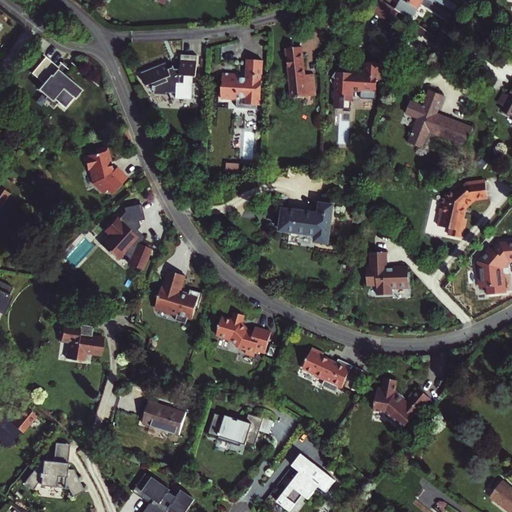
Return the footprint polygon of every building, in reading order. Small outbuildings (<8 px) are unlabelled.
[(391,21),(399,9),(396,8),(389,3),(384,0),(373,0),(369,6),(391,21)] [(427,0),(400,0),(396,8),(399,9),(413,19),(422,3),(449,19),(452,15),(433,3),(427,0)] [(427,0),(433,3),(452,15),(455,9),(438,0),(427,0)] [(450,0),(438,0),(455,9),(458,5),(450,0)] [(187,68),(188,47),(173,46),(172,61),(167,60),(166,58),(160,59),(159,54),(134,59),(136,72),(144,70),(144,85),(157,86),(158,84),(168,84),(167,89),(183,90),(183,75),(174,74),(172,73),(172,68),(174,67),(187,68)] [(285,48),(289,96),(313,94),(311,73),(302,74),(300,46),(285,48)] [(45,56),(30,72),(42,82),(37,89),(51,101),(53,99),(57,102),(56,103),(58,106),(59,104),(63,108),(78,92),(76,90),(78,87),(57,68),(58,67),(45,56)] [(221,83),(220,96),(238,97),(238,95),(248,96),(247,102),(259,103),(261,57),(245,56),(244,75),(239,75),(236,70),(235,71),(222,70),(221,78),(224,80),(221,83)] [(329,73),(335,78),(334,96),(350,96),(350,89),(357,89),(357,91),(363,91),(366,95),(370,95),(372,91),(373,79),(376,79),(377,62),(359,61),(359,72),(356,72),(355,69),(349,69),(348,72),(341,72),(335,67),(329,73)] [(502,104),(500,109),(511,114),(511,84),(507,94),(502,91),(498,100),(503,102),(502,104)] [(424,148),(430,131),(468,145),(474,128),(437,113),(444,95),(430,90),(423,106),(411,101),(406,113),(419,118),(409,142),(424,148)] [(112,168),(106,144),(95,148),(95,150),(84,154),(88,167),(90,166),(95,182),(109,191),(113,190),(114,187),(119,190),(130,170),(116,163),(115,167),(112,168)] [(224,171),(237,172),(237,162),(225,161),(224,171)] [(437,212),(439,212),(436,223),(448,226),(446,233),(458,236),(464,217),(460,216),(463,206),(473,197),(486,196),(484,179),(469,181),(464,186),(460,182),(445,194),(444,200),(440,199),(437,212)] [(144,268),(152,246),(141,242),(142,239),(133,232),(135,228),(137,223),(135,217),(141,215),(136,200),(119,205),(121,209),(115,217),(113,216),(107,224),(111,227),(107,233),(110,235),(102,246),(115,256),(120,249),(133,258),(132,263),(144,268)] [(315,235),(314,240),(328,242),(332,205),(320,203),(319,213),(282,209),(280,230),(315,235)] [(135,228),(133,232),(142,239),(144,234),(135,228)] [(489,295),(505,293),(503,273),(501,274),(501,268),(509,259),(511,258),(511,242),(500,244),(494,251),(491,248),(479,262),(479,268),(478,269),(479,284),(481,283),(481,288),(488,288),(489,295)] [(384,250),(369,250),(369,268),(365,268),(365,282),(374,282),(374,292),(389,292),(389,285),(406,286),(406,283),(408,283),(408,270),(406,270),(406,264),(391,264),(391,266),(384,266),(384,250)] [(196,306),(200,292),(187,288),(186,294),(179,293),(178,291),(182,275),(165,271),(154,304),(165,307),(169,313),(175,314),(174,320),(184,323),(186,317),(190,318),(193,306),(196,306)] [(0,307),(2,308),(13,286),(0,279),(0,307)] [(264,349),(270,327),(254,323),(253,327),(248,326),(241,319),(243,310),(232,307),(230,316),(220,313),(215,332),(230,336),(238,345),(245,347),(244,349),(254,352),(255,346),(264,349)] [(73,343),(89,350),(95,334),(72,324),(75,317),(60,310),(53,326),(61,329),(54,344),(70,351),(73,343)] [(334,371),(339,358),(326,352),(324,356),(310,349),(312,345),(300,340),(291,361),(313,374),(312,376),(316,378),(315,380),(323,383),(326,379),(329,381),(334,371)] [(339,358),(334,371),(346,377),(352,364),(339,358)] [(429,395),(416,384),(409,394),(410,395),(406,400),(401,397),(396,393),(398,391),(394,388),(396,378),(382,375),(380,386),(376,385),(372,408),(384,410),(393,417),(394,415),(404,423),(429,395)] [(0,438),(2,440),(0,442),(5,444),(9,445),(14,443),(16,440),(15,439),(22,430),(23,431),(37,415),(26,405),(15,418),(12,415),(8,419),(7,419),(0,413),(0,438)] [(141,410),(132,432),(169,447),(177,424),(141,410)] [(254,425),(225,417),(218,438),(248,446),(249,443),(262,447),(271,418),(257,414),(254,425)] [(70,444),(55,442),(53,461),(68,463),(70,444)] [(337,477),(305,450),(293,463),(304,472),(279,502),(291,511),(292,511),(300,503),(292,496),(299,488),(310,498),(320,486),(325,490),(337,477)] [(32,490),(39,483),(41,484),(41,486),(66,489),(66,486),(68,487),(73,497),(84,491),(74,470),(67,469),(68,463),(48,461),(48,462),(46,462),(25,481),(32,490)] [(173,487),(155,476),(146,491),(163,502),(165,498),(172,503),(169,508),(172,511),(173,511),(189,511),(198,499),(183,489),(177,498),(169,493),(173,487)] [(511,488),(503,481),(492,496),(511,511),(511,488)] [(154,499),(145,511),(170,511),(172,511),(169,508),(154,499)]
